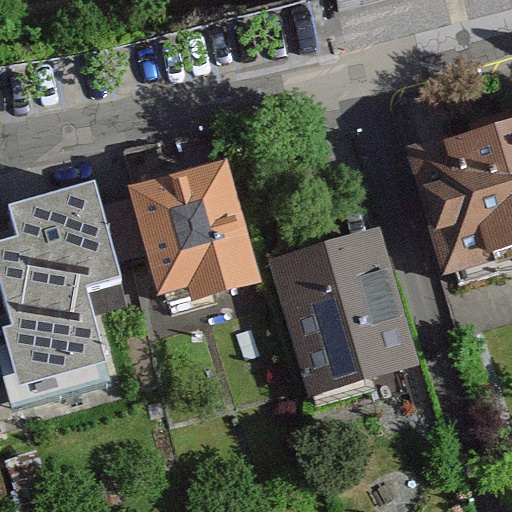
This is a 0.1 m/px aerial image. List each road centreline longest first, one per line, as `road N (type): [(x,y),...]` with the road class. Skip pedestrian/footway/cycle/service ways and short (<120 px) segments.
road 1 (residential): [(362,66),(496,511)]
road 2 (residential): [(362,66),(0,145)]
road 3 (residential): [(511,26),(362,66)]
